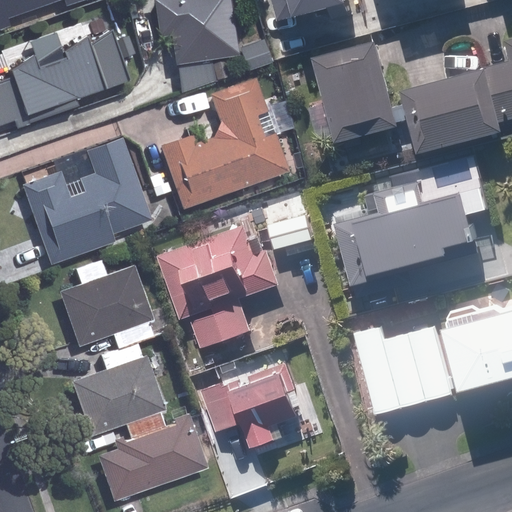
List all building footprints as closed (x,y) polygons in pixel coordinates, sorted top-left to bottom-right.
[(0,0),(0,31),(10,28),(6,17),(54,0),(0,0)] [(173,35),(177,64),(242,56),(234,0),(155,0),(161,37),(173,35)] [(271,0),(277,20),(326,7),(330,21),(348,16),(343,0),(271,0)] [(0,81),(0,124),(15,120),(17,127),(80,108),(76,97),(128,81),(112,31),(94,45),(90,35),(65,52),(58,32),(31,41),(37,56),(13,70),(15,77),(0,81)] [(485,65),(499,118),(511,114),(511,35),(503,38),(509,59),(485,65)] [(379,36),(316,52),(338,139),(401,122),(379,36)] [(243,48),(251,70),(275,61),(267,39),(243,48)] [(484,60),(399,84),(415,147),(500,123),(499,118),(485,65),(484,60)] [(187,133),(158,143),(180,206),(286,169),(253,75),(208,90),(223,132),(190,144),(187,133)] [(118,135),(82,148),(90,172),(62,182),(56,169),(20,182),(48,261),(111,239),(108,231),(148,217),(118,135)] [(346,143),(350,157),(363,154),(360,140),(346,143)] [(331,225),(349,287),(476,251),(465,215),(489,209),(473,154),(391,178),(393,186),(363,195),(368,215),(331,225)] [(166,181),(150,186),(153,194),(169,190),(166,181)] [(299,190),(260,201),(273,249),(312,238),(299,190)] [(213,311),(191,319),(199,344),(250,326),(239,295),(279,280),(266,247),(254,252),(243,223),(158,253),(181,316),(211,305),(213,311)] [(60,291),(78,343),(110,332),(145,320),(149,319),(131,267),(60,291)] [(511,298),(503,300),(499,299),(454,311),(473,381),(511,370),(511,298)] [(380,323),(354,330),(373,410),(449,391),(433,324),(383,337),(380,323)] [(144,359),(143,356),(71,381),(90,433),(122,421),(157,410),(161,408),(151,379),(144,359)] [(224,378),(200,387),(216,428),(239,418),(248,440),(271,431),(268,424),(296,412),(286,388),(294,384),(284,360),(226,383),(224,378)] [(96,452),(101,467),(90,472),(98,495),(109,491),(111,499),(204,466),(185,411),(170,416),(171,422),(162,425),(157,410),(122,421),(126,432),(111,438),(114,446),(96,452)]
